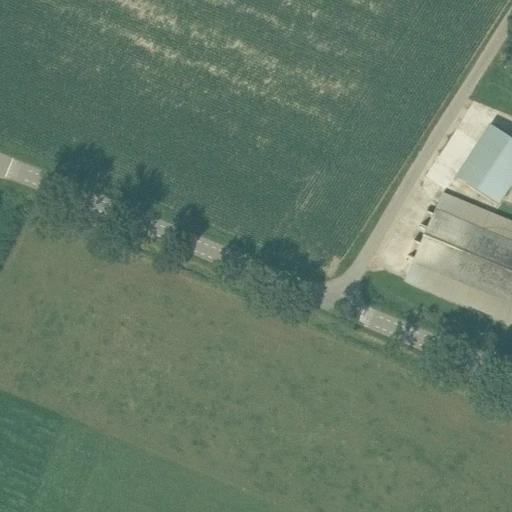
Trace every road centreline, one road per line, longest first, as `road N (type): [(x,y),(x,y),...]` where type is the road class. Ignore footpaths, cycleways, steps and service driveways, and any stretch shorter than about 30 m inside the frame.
road 1 (unclassified): [(345,295),(0,148)]
road 2 (unclassified): [(345,295),(496,52)]
road 3 (unclassified): [(511,365),(345,295)]
